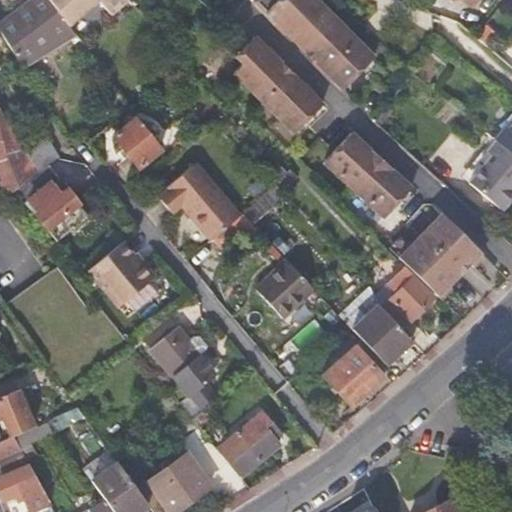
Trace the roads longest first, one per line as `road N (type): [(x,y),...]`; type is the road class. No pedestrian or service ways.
road 1 (residential): [(341,462),(91,161)]
road 2 (residential): [(256,24),(511,261)]
road 3 (residential): [(511,310),(341,462)]
